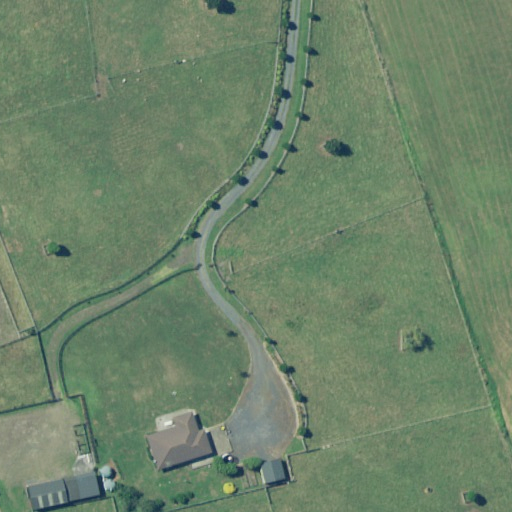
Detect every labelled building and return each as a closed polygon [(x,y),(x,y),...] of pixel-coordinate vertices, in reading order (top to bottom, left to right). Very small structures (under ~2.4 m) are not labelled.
[(143,435),(155,470),(210,451),(202,427),(195,429),(189,410),(170,416),(173,425),(143,435)] [(278,458),(257,462),(262,483),(282,479),(278,458)] [(110,464),(97,467),(103,492),(115,489),(110,464)] [(136,469),(135,469),(134,470),(133,471),(132,472),(131,474),(131,475),(130,477),(130,478),(131,480),(131,481),(132,483),(133,484),(134,485),(136,485),(137,486),(138,486),(140,486),(142,486),(143,485),(144,485),(145,484),(146,482),(147,481),(148,480),(148,478),(148,477),(148,475),(147,474),(146,472),(145,471),(144,470),(143,469),(141,469),(140,469),(138,469),(137,469),(136,469)] [(29,507),(29,510),(98,494),(93,470),(24,485),(25,489),(20,490),(24,508),(29,507)]
